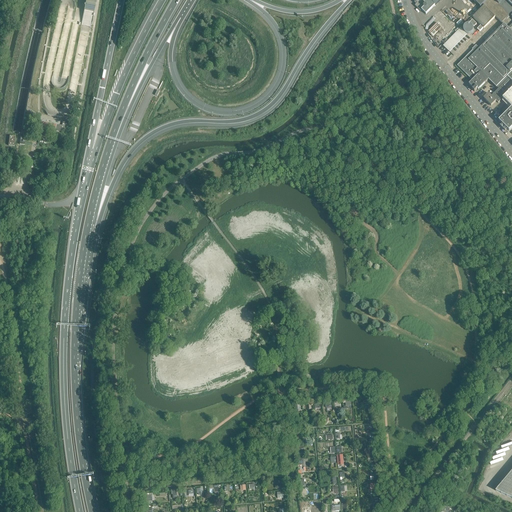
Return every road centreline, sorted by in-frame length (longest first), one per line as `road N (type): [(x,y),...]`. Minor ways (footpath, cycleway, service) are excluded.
road 1 (motorway): [(87,225),(124,160),(155,131),(239,121),(268,109),(348,0)]
road 2 (track): [(334,121),(454,246),(473,297),(476,360),(494,369)]
road 3 (motorway): [(248,0),(276,27),(283,62),(266,97),(232,112),(197,104),(178,85),(170,51),(179,15)]
road 4 (motorway): [(92,511),(73,377),(82,253)]
road 5 (track): [(280,390),(381,386),(388,467),(404,479)]
road 6 (unclassified): [(511,156),(437,58),(405,0)]
road 7 (motorway): [(64,325),(64,413),(79,511)]
road 8 (motorway): [(95,150),(73,239),(64,325)]
road 9 (track): [(123,459),(191,444),(280,390)]
road 10 (motorway): [(162,0),(95,150)]
road 11 (motorway): [(111,138),(176,0)]
road 12 (motorway): [(121,0),(95,150)]
road 13 (track): [(494,369),(404,479)]
road 14 (motorway): [(111,138),(179,15)]
